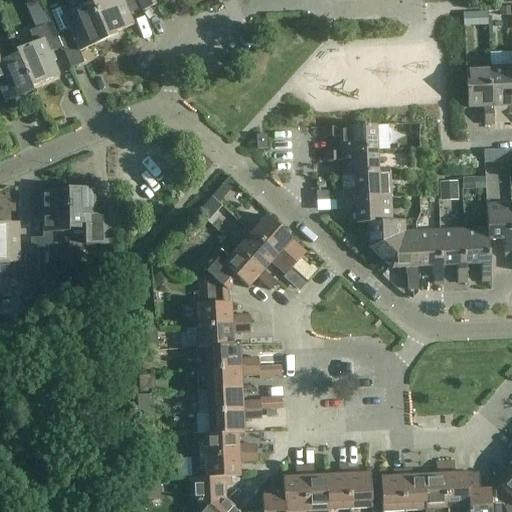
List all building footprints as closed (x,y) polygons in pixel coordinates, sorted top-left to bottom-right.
[(93,0),(90,2),(91,5),(107,41),(108,41),(106,38),(133,27),(126,10),(139,4),(136,0),(93,0)] [(136,0),(139,4),(142,12),(156,6),(153,0),(136,0)] [(51,23),(62,49),(71,70),(84,64),(80,53),(107,41),(91,5),(90,2),(89,2),(91,5),(64,16),(59,6),(44,12),(49,24),(51,23)] [(16,52),(33,92),(34,92),(32,89),(59,77),(49,55),(62,49),(51,23),(49,24),(29,32),(34,44),(16,52)] [(33,92),(16,52),(15,52),(17,56),(0,62),(0,91),(5,104),(33,92)] [(511,67),(490,68),(492,108),(493,108),(508,107),(508,125),(511,124),(511,67)] [(466,70),(468,109),(483,109),(484,126),(494,126),(493,108),(492,108),(490,68),(466,70)] [(377,152),(376,127),(322,129),(323,139),(340,138),(341,153),(377,152)] [(268,136),(259,136),(256,136),(257,150),(268,150),(268,136)] [(378,175),(377,152),(341,153),(324,153),(324,163),(342,162),(342,178),(354,177),(378,175)] [(390,174),(378,175),(354,177),(354,192),(337,192),(337,201),(391,199),(390,174)] [(456,185),(438,186),(439,205),(457,204),(456,185)] [(31,251),(31,269),(44,269),(44,249),(52,249),(52,233),(69,233),(68,190),(67,190),(67,193),(42,193),(43,239),(31,239),(31,251)] [(68,190),(69,233),(69,230),(85,230),(85,246),(107,246),(106,216),(94,216),(94,190),(68,190)] [(392,223),(392,222),(391,199),(337,201),(338,210),(355,209),(356,225),(368,224),(392,223)] [(486,206),(487,230),(488,230),(489,242),(504,241),(504,259),(511,258),(511,231),(511,205),(486,206)] [(312,265),(309,268),(301,260),(306,254),(292,241),(267,218),(252,234),(286,265),(292,270),(307,284),(318,272),(312,265)] [(368,224),(370,250),(381,260),(405,233),(404,222),(392,222),(392,223),(368,224)] [(31,269),(31,251),(19,251),(18,225),(0,224),(0,280),(9,280),(31,280),(31,269)] [(482,284),(491,283),(489,242),(488,230),(487,230),(464,231),(466,267),(481,266),(482,284)] [(440,232),(442,265),(442,268),(457,267),(458,285),(467,284),(466,267),(464,231),(440,232)] [(442,265),(440,232),(416,233),(418,269),(433,268),(434,286),(443,285),(442,268),(442,265)] [(416,233),(405,233),(381,260),(391,270),(408,269),(409,291),(419,291),(418,269),(416,233)] [(252,234),(237,250),(263,273),(264,273),(272,264),(285,276),(286,276),(292,270),(286,265),(252,234)] [(263,273),(237,250),(229,259),(219,250),(202,269),(207,274),(199,283),(228,293),(238,281),(248,290),(257,280),(271,292),(277,285),(264,273),(263,273)] [(228,293),(199,283),(200,306),(196,306),(197,328),(250,325),(250,317),(232,317),(231,304),(228,304),(228,293)] [(199,350),(205,350),(205,349),(233,348),(233,347),(232,335),(250,334),(250,325),(197,328),(199,350)] [(206,371),(259,368),(258,360),(240,360),(240,347),(233,347),(233,348),(205,349),(205,350),(206,369),(206,371)] [(197,393),(242,391),(241,378),(259,377),(259,380),(281,379),(281,367),(259,368),(206,371),(206,369),(196,370),(197,393)] [(208,414),(261,411),(282,410),(282,399),(260,400),(260,403),(243,404),(242,391),(197,393),(198,412),(208,412),(208,414)] [(238,434),(238,435),(244,434),(243,421),(261,420),(261,411),(208,414),(209,435),(210,436),(238,434)] [(194,458),(257,455),(256,446),(238,447),(238,435),(238,434),(210,436),(209,435),(193,436),(194,457),(194,458)] [(230,478),(240,478),(239,464),(257,463),(257,455),(194,458),(194,457),(191,457),(192,479),(192,480),(230,478)] [(511,511),(511,467),(511,466),(510,467),(505,473),(509,477),(500,487),(503,490),(500,493),(494,496),(500,509),(504,507),(506,511),(511,511)] [(447,511),(445,469),(437,470),(437,476),(424,477),(426,511),(425,511),(447,511)] [(454,469),(445,469),(447,511),(469,511),(468,486),(468,475),(454,475),(454,469)] [(326,477),(328,511),(350,511),(348,470),(339,470),(339,477),(326,477)] [(350,511),(372,510),(370,475),(357,476),(356,470),(348,470),(350,511)] [(411,471),(402,472),(404,511),(408,511),(425,511),(426,511),(424,477),(411,477),(411,471)] [(306,511),(305,472),(296,473),(296,479),(283,479),(283,491),(284,490),(284,511),(306,511)] [(327,511),(328,511),(326,477),(314,478),(313,472),(305,472),(306,511),(327,511)] [(381,511),(404,511),(402,472),(393,472),(394,478),(380,479),(381,511)] [(192,480),(192,479),(190,479),(191,502),(197,502),(197,511),(228,511),(233,507),(225,500),(225,487),(231,487),(230,478),(192,480)] [(469,511),(491,511),(490,491),(477,491),(477,485),(468,486),(469,511)] [(275,497),(262,498),(262,507),(263,507),(263,511),(284,511),(284,490),(283,491),(275,491),(275,497)]
